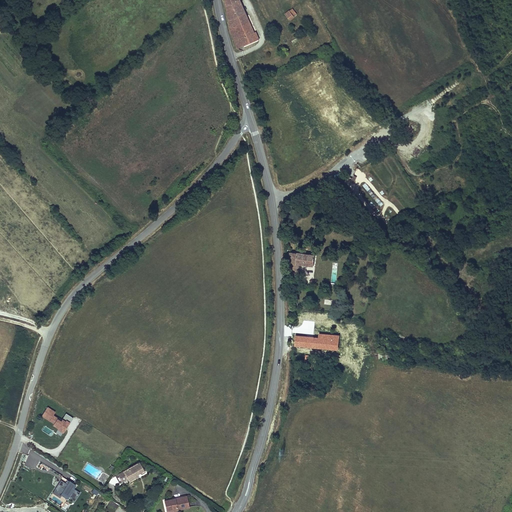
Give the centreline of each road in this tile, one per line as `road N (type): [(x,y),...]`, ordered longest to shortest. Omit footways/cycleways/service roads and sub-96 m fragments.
road 1 (tertiary): [(0,486),(41,353),(69,298),(192,191),(251,122)]
road 2 (tertiary): [(251,122),(273,212),(279,284),(276,374),(252,468)]
road 3 (track): [(399,147),(415,173),(454,162),(458,115),(485,102)]
road 4 (tertiary): [(217,0),(251,122)]
